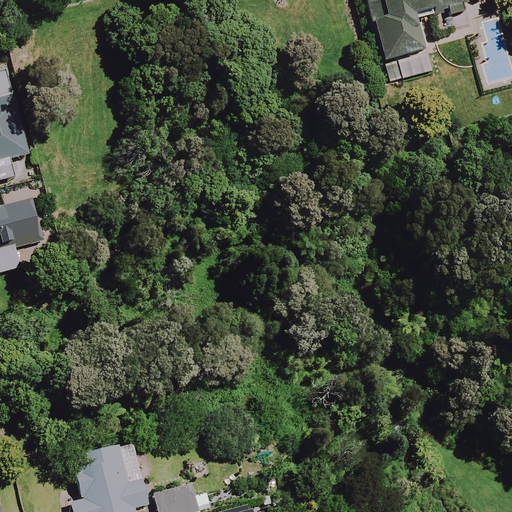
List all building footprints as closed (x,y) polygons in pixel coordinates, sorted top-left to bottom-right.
[(409,21),(438,13),(440,23),(462,18),(457,0),(357,0),(381,91),(424,80),(409,21)] [(0,76),(0,184),(27,177),(18,140),(2,76),(0,76)] [(0,274),(18,270),(13,248),(33,243),(23,203),(0,209),(0,274)] [(143,511),(126,445),(90,455),(94,469),(71,475),(78,503),(62,507),(63,511),(143,511)] [(191,499),(188,487),(149,498),(152,511),(206,511),(202,496),(191,499)]
